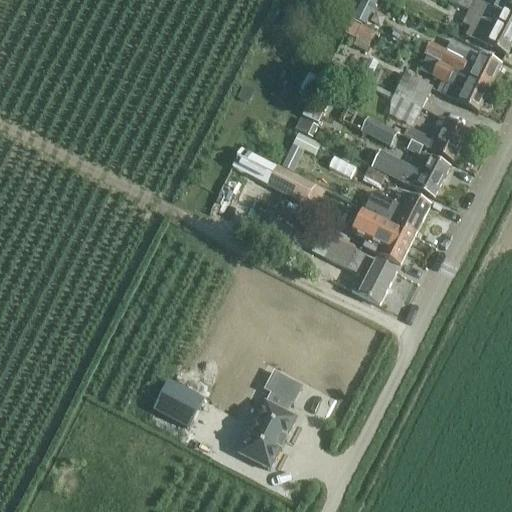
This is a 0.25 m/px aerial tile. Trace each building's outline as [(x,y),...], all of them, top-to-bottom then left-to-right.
[(394,0),(387,0),(385,5),(399,12),(403,4),(394,0)] [(468,13),(474,2),(470,0),(453,0),(452,5),(468,13)] [(511,0),(498,0),(494,11),(511,20),(511,0)] [(507,58),(511,47),(511,20),(494,11),(493,11),(477,43),(507,58)] [(351,23),(345,37),(356,42),(370,48),(376,34),(361,27),(361,28),(351,23)] [(424,59),(439,66),(490,92),(501,69),(473,55),(468,66),(430,47),(424,59)] [(281,54),(274,67),(285,72),(291,60),(281,54)] [(478,116),(490,92),(439,66),(432,80),(447,87),(442,97),(478,116)] [(404,75),(398,88),(426,102),(433,89),(404,75)] [(323,81),(317,93),(330,99),(336,87),(323,81)] [(393,98),(392,100),(393,101),(421,114),(426,102),(398,88),(393,98)] [(302,119),(318,127),(324,116),(307,108),(302,119)] [(295,132),(312,140),(314,137),(317,129),(301,121),(295,132)] [(398,136),(368,121),(361,135),(390,150),(398,136)] [(426,152),(452,166),(468,135),(440,121),(429,142),(408,131),(403,140),(412,145),(423,150),(426,152)] [(423,150),(412,145),(408,154),(419,159),(423,150)] [(241,152),(230,175),(265,193),(266,191),(268,189),(278,170),(241,152)] [(373,171),(434,202),(449,172),(421,157),(414,173),(381,156),(373,171)] [(325,194),(278,169),(278,170),(268,189),(283,197),(281,201),(291,207),(294,202),(315,213),(325,194)] [(385,178),(369,170),(364,180),(381,188),(385,178)] [(374,195),(365,212),(387,224),(415,239),(430,210),(402,195),(402,196),(398,194),(396,198),(400,200),(396,206),(374,195)] [(415,239),(387,224),(386,226),(364,214),(353,236),(368,244),(365,251),(400,268),(415,239)] [(273,239),(252,228),(246,239),(267,250),(273,239)] [(334,243),(325,261),(360,279),(351,295),(379,309),(396,276),(356,255),(357,254),(334,243)] [(364,338),(343,378),(361,388),(382,347),(364,338)] [(268,403),(242,455),(273,471),(283,450),(284,451),(290,440),(289,439),(299,419),(289,414),(295,404),(296,404),(305,387),(277,372),(268,390),(275,393),(269,403),(268,403)] [(189,431),(204,402),(169,384),(154,412),(189,431)]
